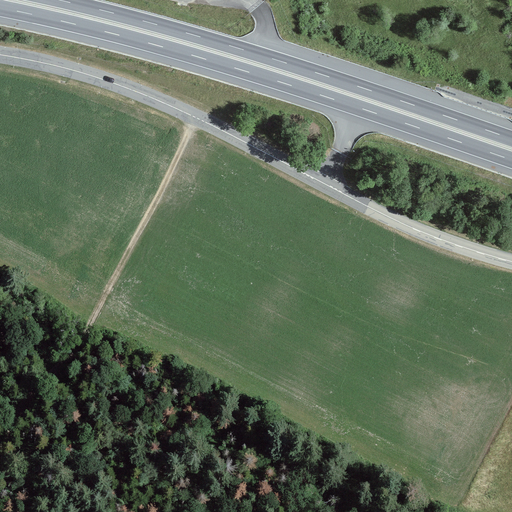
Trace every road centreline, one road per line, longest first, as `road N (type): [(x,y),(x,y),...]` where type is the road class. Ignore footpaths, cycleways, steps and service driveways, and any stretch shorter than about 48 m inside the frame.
road 1 (secondary): [(511,261),(395,220),(125,87),(0,54)]
road 2 (trunk): [(0,7),(236,68),(511,160)]
road 3 (trunk): [(511,138),(259,54),(58,0)]
road 4 (track): [(96,312),(196,118)]
